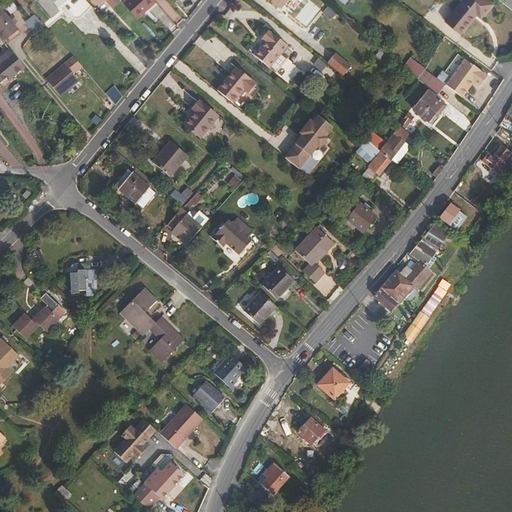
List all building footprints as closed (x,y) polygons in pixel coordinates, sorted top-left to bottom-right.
[(53,0),(34,0),(48,17),(56,11),(50,3),(53,0)] [(91,6),(85,0),(74,0),(65,9),(73,17),(76,18),(78,17),(91,6)] [(122,0),(136,16),(153,0),(122,0)] [(271,0),(282,9),(289,0),(271,0)] [(489,0),(461,0),(446,20),(460,32),(477,12),(481,15),(492,2),(489,0)] [(511,0),(500,0),(511,8),(511,0)] [(2,10),(0,12),(0,37),(1,38),(15,26),(12,21),(7,16),(2,10)] [(11,13),(7,16),(12,21),(16,18),(11,13)] [(255,55),(269,66),(287,45),(279,38),(270,32),(267,31),(261,38),(265,42),(255,55)] [(141,45),(133,51),(143,61),(150,55),(141,45)] [(336,53),(328,63),(343,76),(352,65),(336,53)] [(79,63),(70,54),(44,76),(58,93),(76,77),(70,70),(79,63)] [(461,56),(441,82),(457,94),(466,83),(464,82),(468,77),(470,78),(475,83),(483,74),(477,69),(477,68),(461,56)] [(0,85),(11,77),(0,62),(0,85)] [(235,66),(216,89),(232,102),(243,89),(248,93),(255,84),(250,80),(251,79),(235,66)] [(104,92),(114,104),(122,95),(111,83),(104,92)] [(428,91),(413,110),(430,123),(445,105),(428,91)] [(183,125),(199,137),(216,116),(198,101),(192,108),(195,111),(183,125)] [(459,102),(455,109),(465,115),(469,109),(459,102)] [(306,115),(285,159),(311,171),(317,158),(311,155),(317,142),(323,145),(334,120),(316,112),(313,119),(306,115)] [(408,114),(399,124),(404,127),(409,122),(413,117),(408,114)] [(371,131),(365,138),(374,146),(379,150),(390,159),(403,142),(409,134),(398,125),(385,142),(371,131)] [(153,162),(168,176),(185,155),(169,142),(153,162)] [(390,159),(396,164),(409,147),(403,142),(390,159)] [(379,150),(374,146),(369,152),(375,156),(379,150)] [(507,171),(509,169),(503,164),(511,153),(502,146),(494,155),(496,156),(493,160),(488,156),(483,162),(502,177),(503,176),(505,177),(508,172),(507,171)] [(376,176),(390,159),(379,150),(375,156),(365,168),(376,176)] [(503,164),(509,169),(511,164),(511,154),(511,153),(503,164)] [(149,186),(128,168),(112,187),(121,195),(124,192),(136,202),(149,186)] [(155,191),(149,186),(136,202),(141,207),(155,191)] [(359,202),(346,218),(362,231),(375,216),(359,202)] [(449,204),(438,218),(455,230),(466,216),(449,204)] [(181,209),(167,224),(173,229),(180,235),(178,237),(186,244),(202,226),(181,209)] [(238,254),(246,245),(244,243),(249,238),(247,236),(252,230),(235,216),(230,222),(227,219),(211,237),(222,246),(225,242),(238,254)] [(435,224),(408,254),(426,265),(449,234),(435,224)] [(296,250),(311,266),(333,243),(317,228),(296,250)] [(269,249),(267,251),(276,261),(279,258),(269,249)] [(320,259),(304,275),(314,285),(330,269),(320,259)] [(394,269),(372,295),(390,310),(406,292),(409,295),(414,288),(415,290),(429,274),(416,261),(408,270),(404,266),(398,272),(394,269)] [(95,287),(94,273),(83,273),(83,269),(87,269),(87,263),(74,264),(75,276),(67,277),(68,293),(75,292),(75,290),(83,289),(84,295),(91,295),(91,287),(95,287)] [(277,264),(260,281),(276,298),(292,280),(277,264)] [(141,335),(148,327),(154,322),(143,311),(154,300),(142,288),(118,312),(126,319),(141,335)] [(55,305),(43,293),(37,299),(44,306),(29,321),(23,315),(10,327),(13,330),(23,339),(36,326),(42,332),(55,319),(49,312),(55,305)] [(277,308),(263,294),(246,311),(261,326),(277,308)] [(121,325),(126,319),(118,312),(115,309),(110,314),(121,325)] [(159,361),(182,339),(159,316),(154,322),(148,327),(158,338),(147,349),(159,361)] [(0,382),(9,373),(4,368),(15,356),(1,342),(0,343),(0,382)] [(230,355),(213,373),(230,389),(237,381),(235,379),(238,376),(243,380),(249,373),(230,355)] [(366,360),(357,372),(363,377),(372,364),(366,360)] [(331,369),(317,385),(336,402),(350,386),(331,369)] [(205,384),(195,395),(209,408),(220,397),(205,384)] [(176,447),(202,419),(187,405),(161,433),(176,447)] [(156,428),(144,417),(135,427),(130,423),(121,433),(126,437),(114,449),(126,460),(133,453),(136,456),(146,446),(142,443),(156,428)] [(310,418),(297,433),(310,444),(323,430),(310,418)] [(170,461),(156,476),(153,479),(150,476),(145,482),(166,501),(178,488),(174,485),(184,474),(170,461)] [(261,486),(272,496),(287,479),(273,466),(263,476),(267,479),(261,486)] [(69,491),(60,482),(52,489),(62,498),(69,491)]
